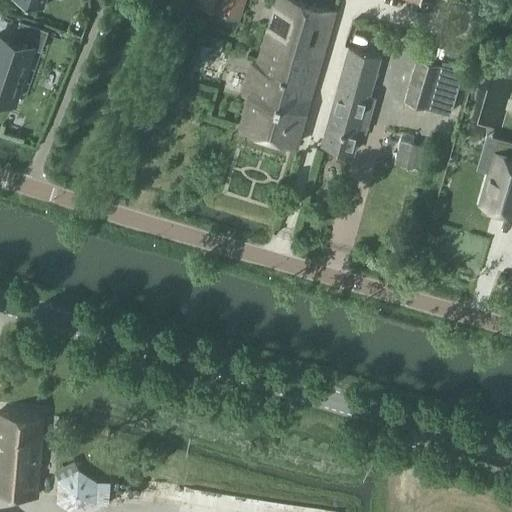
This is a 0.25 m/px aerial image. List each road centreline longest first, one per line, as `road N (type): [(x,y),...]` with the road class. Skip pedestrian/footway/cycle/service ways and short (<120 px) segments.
road 1 (unclassified): [(511,330),(0,177)]
road 2 (tertiary): [(511,456),(0,305)]
